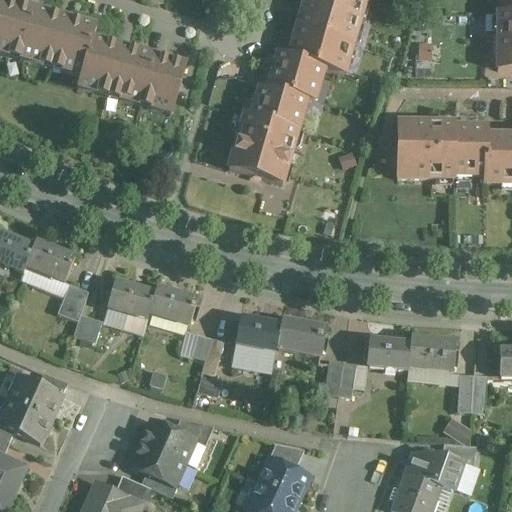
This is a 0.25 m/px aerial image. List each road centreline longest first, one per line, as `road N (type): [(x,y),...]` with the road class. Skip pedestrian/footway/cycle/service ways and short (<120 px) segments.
road 1 (tertiary): [(511,295),(294,277),(183,248),(0,170)]
road 2 (residential): [(44,511),(102,393)]
